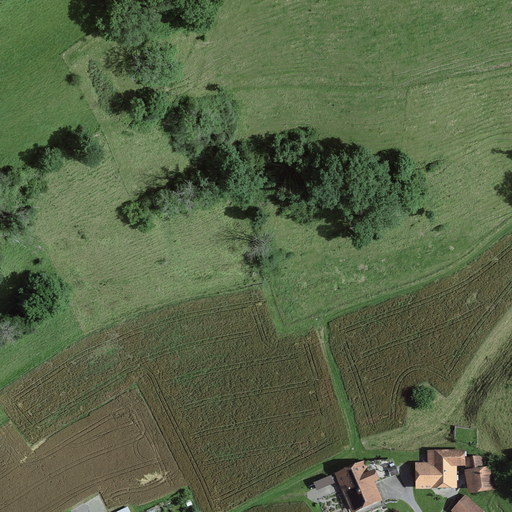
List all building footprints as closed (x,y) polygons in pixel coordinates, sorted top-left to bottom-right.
[(419,472),(420,484),(452,482),(451,464),(463,463),(462,449),(433,451),(434,471),(419,472)] [(468,458),(472,487),(492,484),(489,468),(481,469),(478,456),(468,458)] [(393,458),(360,463),(341,472),(355,507),(376,498),(369,483),(398,471),(393,458)] [(317,490),(336,483),(333,475),(314,482),(317,490)] [(456,510),(458,511),(481,511),(465,498),(456,510)]
